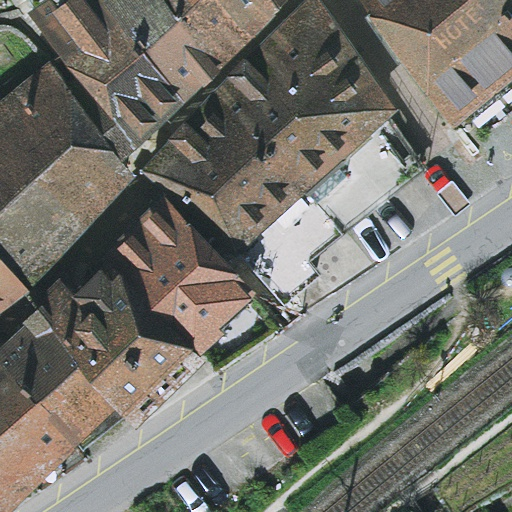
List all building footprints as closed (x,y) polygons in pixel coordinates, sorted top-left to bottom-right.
[(179,88),(111,0),(29,0),(35,10),(89,76),(99,90),(90,97),(83,103),(116,147),(124,140),(179,88)] [(111,0),(179,88),(215,53),(169,0),(111,0)] [(169,0),(215,53),(247,21),(230,0),(169,0)] [(410,147),(382,106),(384,104),(312,0),(217,93),(299,183),(301,180),(342,228),(369,206),(323,160),(346,140),(390,190),(413,171),(401,155),(410,147)] [(230,0),(247,21),(266,0),(230,0)] [(511,0),(370,0),(448,110),(511,56),(511,0)] [(0,252),(19,279),(128,163),(116,147),(83,103),(55,65),(0,109),(0,252)] [(150,166),(232,239),(265,212),(299,183),(217,93),(150,166)] [(107,261),(110,264),(194,347),(196,345),(191,341),(248,288),(167,202),(107,261)] [(316,273),(265,212),(232,239),(229,242),(240,254),(243,253),(283,300),(316,273)] [(0,291),(19,279),(0,252),(0,291)] [(46,306),(43,309),(129,409),(194,347),(110,264),(84,289),(62,283),(46,298),(46,306)] [(129,409),(43,309),(0,349),(0,357),(69,430),(92,408),(107,425),(129,409)] [(0,495),(69,430),(0,357),(0,495)]
